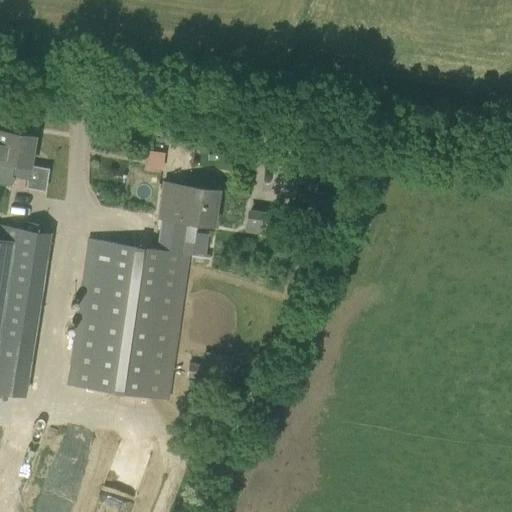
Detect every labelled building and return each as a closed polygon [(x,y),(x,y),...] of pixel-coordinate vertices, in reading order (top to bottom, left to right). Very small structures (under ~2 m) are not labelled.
[(0,131),(0,184),(13,187),(16,164),(30,166),(34,137),(0,131)] [(259,160),(258,185),(301,187),(302,161),(259,160)] [(162,216),(156,248),(182,252),(187,220),(212,224),(217,191),(164,184),(160,216),(162,216)] [(276,213),(272,235),(287,237),(290,215),(276,213)] [(0,339),(33,344),(50,233),(0,224),(0,339)] [(182,252),(156,248),(87,238),(67,384),(168,399),(190,253),(182,252)] [(227,384),(229,369),(189,363),(187,377),(227,384)]
